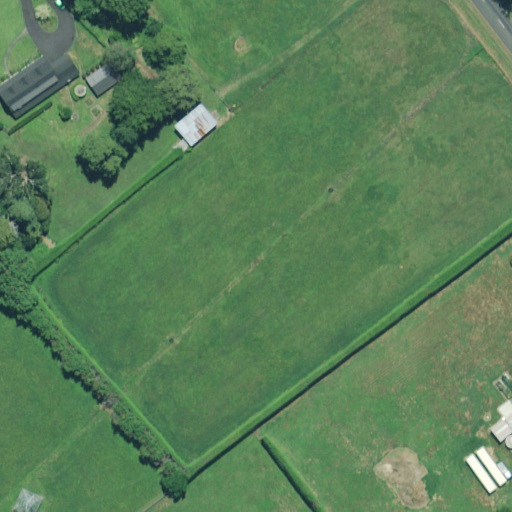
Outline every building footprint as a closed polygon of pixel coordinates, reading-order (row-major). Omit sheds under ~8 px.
[(71,53),(52,66),(45,55),(0,87),(0,94),(15,115),(1,125),(9,137),(56,104),(51,97),(85,72),(71,53)] [(115,85),(104,68),(87,80),(99,97),(115,85)] [(219,125),(202,105),(176,127),(192,147),(219,125)] [(503,446),(495,434),(484,442),(492,453),(503,446)] [(511,452),(511,434),(503,442),(511,452)] [(511,470),(511,465),(502,451),(495,457),(507,474),(511,470)]
